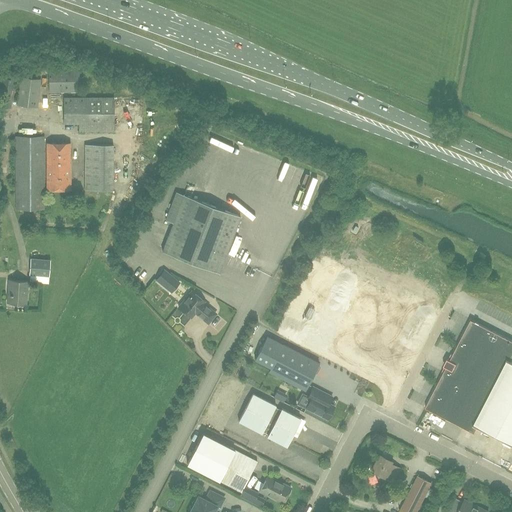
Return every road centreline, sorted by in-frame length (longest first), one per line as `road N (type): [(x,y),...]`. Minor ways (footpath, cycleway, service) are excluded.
road 1 (primary): [(12,0),(305,102),(511,185)]
road 2 (primary): [(511,167),(99,0)]
road 3 (unclassified): [(385,425),(454,294)]
road 4 (unclassified): [(511,490),(385,425)]
road 5 (unclassified): [(385,425),(366,416),(316,511)]
